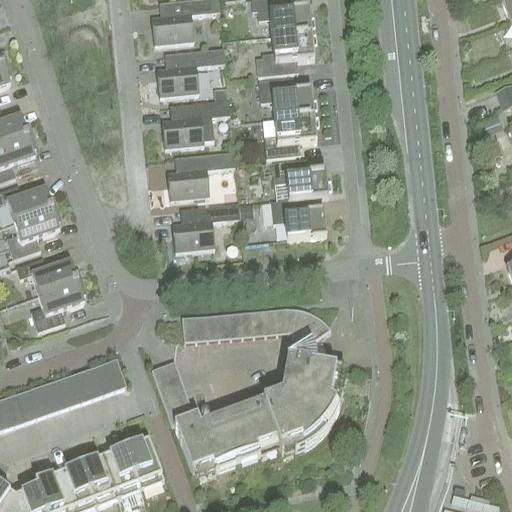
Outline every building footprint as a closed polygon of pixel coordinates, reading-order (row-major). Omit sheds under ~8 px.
[(511,0),(510,0),(500,4),(510,28),(511,26),(511,0)] [(270,25),(271,42),(311,38),(308,12),(287,14),(285,2),(251,6),(252,18),(257,17),(258,27),(270,25)] [(190,21),(219,18),(217,3),(159,9),(161,31),(152,31),(154,52),(193,48),(190,21)] [(311,38),(271,42),(273,60),(261,61),(262,64),(255,65),(257,83),(293,79),(292,67),(314,65),(311,38)] [(196,73),(224,70),(222,55),(164,61),(166,82),(157,83),(159,104),(198,100),(196,73)] [(7,69),(0,71),(0,94),(10,91),(7,83),(12,81),(7,69)] [(274,125),(313,121),(311,94),(289,96),(288,84),(258,87),(260,109),(272,108),(274,125)] [(511,111),(511,89),(495,96),(502,116),(511,111)] [(212,124),(229,122),(228,107),(169,113),(171,134),(162,135),(164,156),(204,152),(203,146),(214,145),(212,124)] [(313,121),(274,125),(275,142),(264,143),(266,165),(295,162),(294,150),(316,148),(313,121)] [(0,152),(32,141),(28,129),(23,130),(20,122),(0,128),(0,152)] [(36,154),(32,141),(0,152),(0,188),(15,183),(11,172),(34,164),(32,156),(36,154)] [(206,177),(234,174),(233,159),(174,165),(176,186),(167,187),(169,207),(209,203),(206,177)] [(286,189),(288,206),(300,205),(328,203),(325,175),(303,178),(302,166),(272,169),(274,190),(286,189)] [(13,229),(57,214),(52,202),(48,203),(45,195),(22,203),(18,191),(0,197),(0,210),(6,208),(13,229)] [(300,205),(288,206),(270,208),(272,230),(284,229),(286,246),(326,242),(323,215),(301,217),(300,205)] [(211,228),(240,226),(238,210),(179,216),(182,238),(173,238),(175,259),(214,255),(211,228)] [(57,214),(13,229),(17,241),(5,245),(12,265),(40,256),(36,245),(59,237),(56,228),(61,227),(57,214)] [(38,302),(81,287),(77,274),(72,276),(70,268),(46,275),(42,264),(15,273),(19,285),(30,281),(38,302)] [(81,287),(38,302),(42,314),(30,318),(37,338),(64,329),(61,317),(84,309),(81,301),(86,299),(81,287)] [(272,340),(287,339),(285,315),(270,316),(272,340)] [(300,342),(312,321),(310,320),(305,318),(300,316),(295,315),(290,315),(285,315),(287,339),(288,339),(294,340),(300,342)] [(257,342),(272,340),(270,316),(255,318),(257,342)] [(243,343),(257,342),(255,318),(240,319),(243,343)] [(228,344),(243,343),(240,319),(226,320),(228,344)] [(213,346),(228,344),(226,320),(211,322),(213,346)] [(310,350),(315,348),(330,337),(328,334),(326,332),(322,328),(318,325),(314,322),(312,321),(300,342),(305,346),(310,350)] [(198,347),(213,346),(211,322),(196,323),(198,347)] [(183,348),(198,347),(196,323),(181,324),(183,348)] [(197,422),(194,423),(174,431),(194,485),(279,454),(283,464),(294,459),(305,454),(315,447),(324,439),(331,429),(337,418),(342,402),(346,377),(320,372),(321,368),(320,364),(320,359),(319,355),(317,351),(315,348),(310,350),(287,366),(285,376),(291,377),(287,404),(202,436),(197,422)] [(104,370),(114,397),(126,393),(116,366),(104,370)] [(156,390),(179,382),(174,368),(151,377),(156,390)] [(103,401),(114,397),(104,370),(93,374),(103,401)] [(92,405),(103,401),(93,374),(82,377),(92,405)] [(80,409),(92,405),(82,377),(71,381),(80,409)] [(69,413),(80,409),(71,381),(60,385),(69,413)] [(161,404),(184,395),(179,382),(156,390),(161,404)] [(58,416),(69,413),(60,385),(49,389),(58,416)] [(47,420),(58,416),(49,389),(38,393),(47,420)] [(36,424),(47,420),(38,393),(26,397),(36,424)] [(166,417),(189,409),(184,395),(161,404),(166,417)] [(25,428),(36,424),(26,397),(15,401),(25,428)] [(13,432),(25,428),(15,401),(4,405),(13,432)] [(0,429),(2,436),(13,432),(4,405),(0,406),(0,429)] [(174,431),(194,423),(189,409),(166,417),(171,432),(174,431)] [(125,454),(141,496),(164,487),(148,445),(125,454)] [(118,504),(141,496),(125,454),(102,463),(118,504)] [(95,511),(97,511),(118,504),(102,463),(80,471),(95,511)] [(69,511),(95,511),(80,471),(58,480),(69,511)] [(44,511),(69,511),(58,480),(34,489),(36,493),(44,511)] [(13,511),(15,501),(0,491),(0,511),(13,511)] [(44,511),(36,493),(15,501),(13,511),(44,511)]
